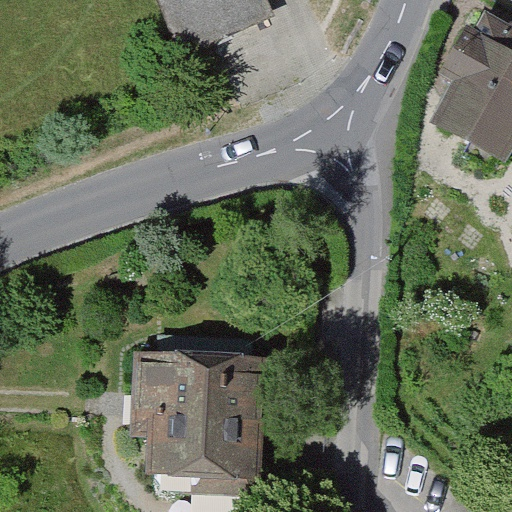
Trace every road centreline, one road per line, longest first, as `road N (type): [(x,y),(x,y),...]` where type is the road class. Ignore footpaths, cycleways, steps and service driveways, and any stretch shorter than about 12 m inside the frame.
road 1 (residential): [(339,139),(364,193),(367,235),(357,511)]
road 2 (residential): [(339,139),(101,208),(0,247)]
road 3 (residential): [(411,0),(395,45),(339,139)]
